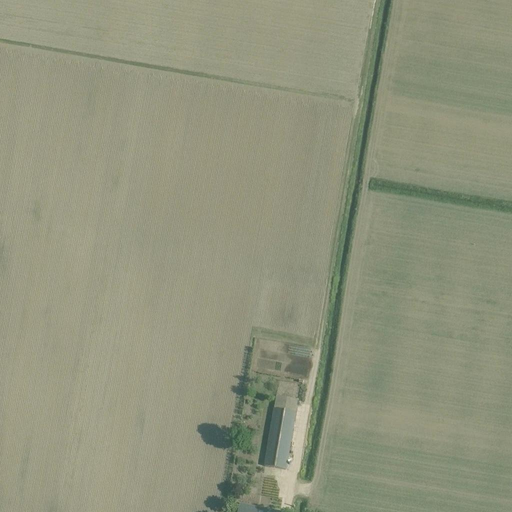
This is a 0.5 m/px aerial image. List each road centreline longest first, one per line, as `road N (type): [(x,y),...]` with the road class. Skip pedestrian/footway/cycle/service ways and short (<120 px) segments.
road 1 (track): [(291,488),(315,492),(398,0)]
road 2 (track): [(306,404),(375,0)]
road 3 (track): [(367,179),(511,204)]
